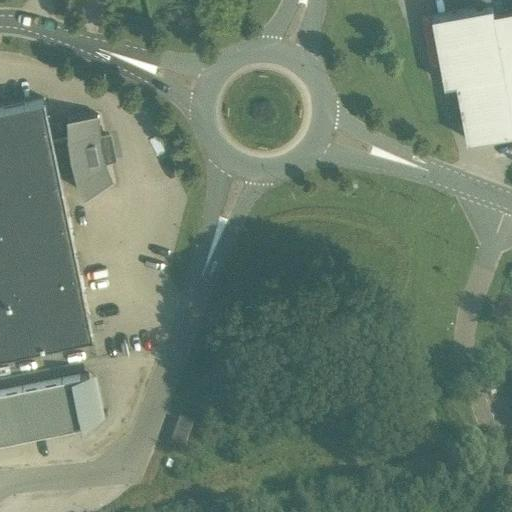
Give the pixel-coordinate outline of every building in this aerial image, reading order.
[(511,10),(493,13),(491,5),(431,15),(442,82),(457,80),(464,119),(468,140),(511,131),(511,10)] [(59,171),(52,138),(44,98),(0,107),(0,215),(65,202),(59,171)] [(52,138),(59,171),(75,168),(84,193),(112,181),(104,162),(111,161),(105,133),(99,135),(98,114),(68,114),(69,135),(52,138)] [(0,292),(81,278),(65,202),(0,215),(0,292)] [(81,278),(0,292),(0,354),(93,335),(81,278)] [(0,441),(91,423),(89,412),(97,410),(89,374),(0,391),(0,441)] [(186,448),(194,424),(181,419),(172,443),(186,448)]
